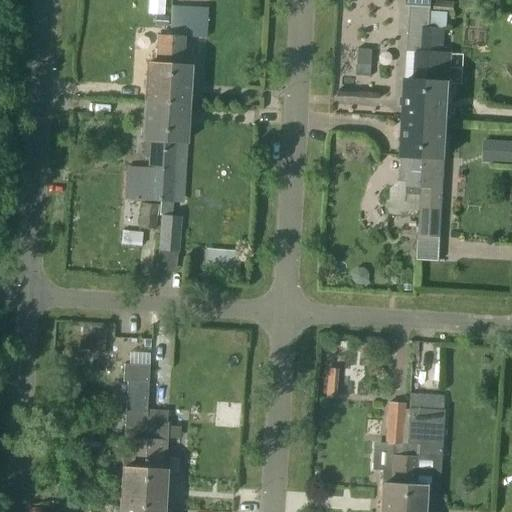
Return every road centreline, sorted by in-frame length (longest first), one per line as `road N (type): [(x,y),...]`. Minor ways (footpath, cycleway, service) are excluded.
road 1 (residential): [(280,315),(300,0)]
road 2 (residential): [(25,296),(43,0)]
road 3 (residential): [(25,296),(280,315)]
road 4 (residential): [(280,315),(511,328)]
road 5 (residential): [(12,511),(25,296)]
road 6 (residential): [(268,511),(280,315)]
